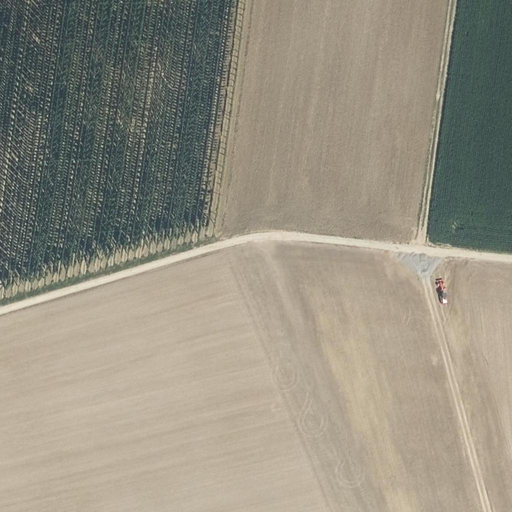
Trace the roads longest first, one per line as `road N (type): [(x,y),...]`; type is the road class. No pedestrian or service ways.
road 1 (track): [(511,250),(269,226),(0,307)]
road 2 (track): [(493,511),(424,242),(455,0)]
